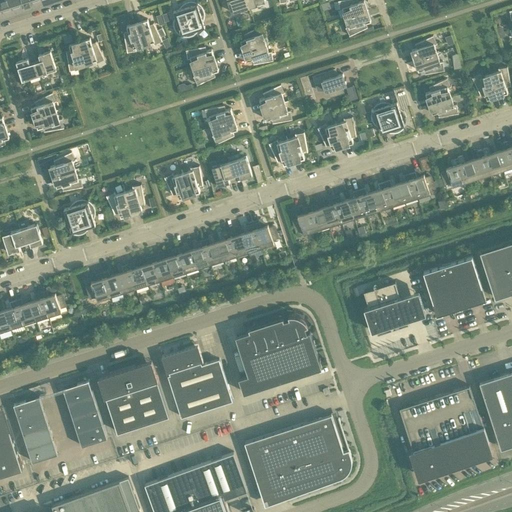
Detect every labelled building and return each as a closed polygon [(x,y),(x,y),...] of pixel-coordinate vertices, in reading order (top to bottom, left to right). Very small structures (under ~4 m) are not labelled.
[(10,0),(0,0),(0,1),(5,17),(14,13),(10,0)] [(21,0),(10,0),(14,13),(24,10),(21,0)] [(31,0),(21,0),(24,10),(34,7),(31,0)] [(249,7),(246,0),(227,0),(232,12),(249,7)] [(343,8),(346,17),(368,10),(364,0),(361,0),(359,1),(358,0),(338,0),(340,9),(343,8)] [(180,36),(198,1),(197,2),(193,1),(189,1),(186,2),(183,4),(183,7),(173,10),(177,20),(174,21),(174,25),(175,29),(177,32),(181,34),(180,36)] [(198,1),(180,36),(181,35),(185,36),(189,36),(192,35),(196,33),(195,30),(205,27),(202,16),(204,15),(204,12),(203,8),(201,5),(198,2),(198,1)] [(368,10),(346,17),(348,25),(346,27),(349,35),(368,26),(367,26),(366,22),(371,20),(368,10)] [(161,14),(156,16),(159,26),(164,24),(161,14)] [(148,18),(137,22),(144,44),(153,41),(154,44),(162,40),(161,37),(166,35),(162,27),(158,29),(154,22),(153,22),(149,24),(148,18)] [(144,44),(137,22),(127,25),(128,31),(124,32),(127,51),(136,50),(136,46),(144,44)] [(240,39),(244,50),(266,42),(263,34),(266,33),(262,24),(244,33),(246,37),(240,39)] [(67,43),(73,41),(71,34),(64,36),(67,43)] [(412,49),(415,60),(437,53),(434,44),(437,43),(433,34),(415,43),(416,43),(417,47),(412,49)] [(90,37),(80,40),(87,62),(95,60),(97,62),(105,58),(96,40),(96,41),(92,42),(90,37)] [(87,62),(80,40),(69,44),(71,49),(67,50),(66,50),(70,70),(79,68),(78,65),(87,62)] [(266,42),(244,50),(247,60),(253,58),(254,62),(254,63),(273,59),(272,50),(268,51),(266,42)] [(191,57),(193,66),(215,59),(212,48),(207,50),(205,46),(206,46),(205,45),(186,49),(187,58),(191,57)] [(41,61),(36,62),(40,74),(57,68),(51,50),(39,53),(41,61)] [(437,53),(415,60),(418,70),(424,68),(425,72),(425,73),(445,70),(443,60),(440,61),(437,53)] [(452,54),(454,69),(462,67),(458,53),(452,54)] [(40,74),(36,62),(30,64),(28,57),(16,61),(22,79),(40,74)] [(215,59),(193,66),(196,74),(193,76),(197,84),(215,75),(213,71),(219,69),(215,59)] [(499,70),(490,73),(497,95),(508,92),(506,86),(510,85),(511,85),(507,66),(498,67),(499,70)] [(341,85),(346,83),(343,73),(337,75),(335,69),(313,76),(315,83),(324,82),(326,90),(329,89),(331,94),(343,89),(341,85)] [(497,95),(490,73),(482,76),(480,73),(472,77),(481,95),(481,94),(485,93),(487,98),(497,95)] [(300,77),(306,95),(314,92),(308,75),(300,77)] [(425,92),(429,102),(451,95),(448,87),(451,86),(447,77),(429,86),(431,90),(425,92)] [(182,90),(193,88),(192,82),(181,84),(182,90)] [(259,98),(263,109),(285,102),(282,93),(285,92),(281,83),(263,92),(265,96),(259,98)] [(348,86),(352,99),(359,97),(355,84),(348,86)] [(390,100),(396,99),(393,90),(388,92),(390,100)] [(31,106),(34,117),(56,110),(54,101),(56,100),(53,92),(34,100),(35,101),(36,105),(31,106)] [(451,95),(429,102),(432,113),(438,111),(439,115),(439,116),(458,112),(457,103),(454,104),(451,95)] [(371,108),(406,126),(406,125),(405,125),(406,121),(406,117),(405,114),(403,110),(400,111),(397,101),(387,104),(386,102),(382,102),(378,103),(375,105),(373,108),(371,108)] [(285,102),(263,109),(266,119),(271,117),(273,121),(272,121),(273,122),(292,119),(291,109),(287,110),(285,102)] [(210,116),(212,125),(234,118),(231,107),(226,109),(224,105),(225,105),(224,104),(205,108),(206,117),(210,116)] [(406,126),(371,108),(373,109),(371,113),(371,116),(372,120),(375,123),(377,122),(381,133),(391,129),(392,132),(396,132),(399,131),(402,128),(405,125),(406,126)] [(56,110),(34,117),(38,127),(43,126),(44,130),(64,127),(62,118),(59,118),(56,110)] [(344,120),(336,123),(343,145),(353,142),(351,136),(356,135),(353,115),(344,117),(344,120)] [(234,118),(212,125),(215,133),(212,135),(216,143),(234,135),(234,134),(232,130),(238,128),(234,118)] [(343,145),(336,123),(327,126),(326,123),(317,127),(326,145),(327,145),(326,144),(331,143),(332,148),(343,145)] [(6,126),(0,127),(0,145),(6,143),(6,142),(5,142),(4,138),(9,137),(6,126)] [(296,136),(287,139),(294,160),(305,157),(303,152),(307,150),(307,151),(308,151),(304,131),(295,133),(296,136)] [(294,160),(287,139),(279,141),(277,138),(269,142),(277,160),(278,160),(282,158),(284,164),(294,160)] [(500,149),(497,151),(503,170),(511,166),(511,154),(507,141),(501,143),(499,144),(500,149)] [(488,147),(482,149),(490,174),(503,170),(497,151),(493,152),(491,146),(489,147),(488,147)] [(475,158),(472,159),(478,178),(490,174),(482,149),(476,151),(474,152),(475,158)] [(50,165),(53,176),(75,169),(73,160),(75,159),(72,151),(54,159),(54,160),(55,164),(50,165)] [(43,157),(45,162),(58,156),(56,153),(43,157)] [(319,156),(321,162),(328,160),(326,154),(319,156)] [(463,155),(457,157),(465,182),(478,178),(472,159),(468,160),(466,154),(463,155)] [(246,155),(229,161),(233,172),(238,171),(240,178),(252,174),(246,155)] [(465,182),(457,157),(451,159),(449,160),(450,166),(446,167),(447,170),(442,172),(443,177),(445,184),(451,182),(452,186),(465,182)] [(233,172),(229,161),(212,166),(218,185),(230,181),(227,174),(233,172)] [(262,163),(255,164),(258,181),(265,180),(262,163)] [(191,169),(183,172),(190,194),(200,191),(198,185),(202,184),(203,184),(199,165),(190,166),(191,169)] [(75,169),(53,176),(57,186),(62,185),(63,189),(83,186),(81,177),(78,177),(75,169)] [(415,170),(409,172),(417,197),(430,193),(429,189),(434,187),(431,176),(425,178),(424,174),(420,175),(418,170),(415,171),(415,170)] [(190,194),(183,172),(174,175),(173,172),(164,176),(173,194),(173,193),(177,192),(179,197),(190,194)] [(402,181),(398,182),(405,201),(417,197),(409,172),(403,174),(403,175),(401,175),(402,181)] [(390,178),(384,180),(392,205),(405,201),(398,182),(395,183),(393,178),(390,179),(390,178)] [(377,189),(373,190),(379,209),(392,205),(384,180),(378,182),(378,183),(375,184),(377,189)] [(133,188),(124,191),(131,213),(142,209),(140,204),(144,203),(145,203),(141,183),(132,185),(133,188)] [(365,186),(359,188),(367,213),(379,209),(373,190),(370,191),(368,186),(365,187),(365,186)] [(351,197),(348,198),(354,217),(367,213),(359,188),(353,190),(353,191),(350,192),(351,197)] [(131,213),(124,191),(116,194),(115,191),(106,195),(115,213),(115,212),(119,211),(121,216),(131,213)] [(340,194),(334,196),(342,221),(354,217),(348,198),(345,199),(342,194),(340,195),(340,194)] [(326,205),(323,206),(329,225),(342,221),(334,196),(327,198),(328,199),(325,200),(326,205)] [(70,233),(71,234),(89,199),(88,199),(88,200),(84,199),(80,199),(76,200),(73,202),(74,205),(64,208),(67,218),(64,219),(64,223),(66,227),(68,230),(71,232),(70,233)] [(89,199),(71,234),(72,232),(75,234),(79,234),(83,232),(86,230),(85,228),(95,224),(92,214),(95,213),(95,209),(94,206),(91,203),(88,200),(89,199)] [(315,202),(309,204),(317,229),(329,225),(323,206),(320,207),(317,202),(315,203),(315,202)] [(317,229),(309,204),(302,206),(302,207),(300,208),(301,213),(298,215),(299,218),(293,220),(297,231),(302,230),(304,234),(317,229)] [(106,214),(108,221),(115,219),(113,212),(106,214)] [(259,220),(253,222),(261,247),(274,243),(273,239),(278,237),(275,226),(269,228),(268,224),(264,225),(262,220),(259,221),(259,220)] [(246,231),(242,232),(248,251),(261,247),(253,222),(247,224),(247,225),(244,226),(246,231)] [(37,223),(20,228),(24,240),(29,238),(31,245),(43,241),(37,223)] [(46,237),(51,235),(49,228),(48,225),(43,227),(46,237)] [(24,240),(20,228),(3,233),(9,252),(20,249),(18,241),(24,240)] [(234,228),(228,230),(236,255),(248,251),(242,232),(239,233),(237,228),(234,229),(234,228)] [(220,239),(217,240),(223,259),(236,255),(228,230),(222,232),(222,233),(219,234),(220,239)] [(209,236),(203,238),(211,263),(223,259),(217,240),(214,241),(212,236),(209,237),(209,236)] [(195,247),(192,248),(198,267),(211,263),(203,238),(196,240),(197,241),(194,242),(195,247)] [(511,243),(511,244),(510,242),(509,242),(510,244),(506,245),(505,243),(504,244),(505,246),(483,253),(482,251),(481,251),(496,298),(497,297),(496,295),(511,290),(511,243)] [(184,245),(178,247),(186,272),(198,267),(192,248),(189,249),(186,244),(184,245)] [(170,255),(167,257),(173,276),(186,272),(178,247),(171,248),(172,249),(169,250),(170,255)] [(159,253),(152,255),(160,280),(173,276),(167,257),(164,258),(161,252),(159,253)] [(145,264),(142,265),(148,284),(160,280),(152,255),(146,257),(144,258),(145,264)] [(424,271),(437,314),(443,312),(454,307),(486,297),(472,255),(424,271)] [(133,261),(127,263),(135,288),(148,284),(142,265),(139,266),(136,260),(134,261),(133,261)] [(120,272),(117,273),(123,292),(135,288),(127,263),(121,265),(119,266),(120,272)] [(108,269),(102,271),(110,296),(123,292),(117,273),(113,274),(111,269),(108,269)] [(110,296),(102,271),(96,273),(94,274),(95,280),(91,281),(92,285),(87,286),(90,298),(96,296),(97,300),(110,296)] [(370,330),(377,328),(378,333),(409,323),(408,318),(425,313),(418,289),(400,295),(395,280),(364,290),(369,305),(363,307),(370,330)] [(47,289),(40,291),(48,316),(61,311),(60,307),(66,306),(62,294),(56,296),(55,292),(52,294),(49,288),(47,289)] [(33,300),(30,301),(36,320),(48,316),(40,291),(34,293),(32,294),(33,300)] [(22,297),(15,299),(25,329),(23,324),(36,320),(30,301),(27,302),(24,296),(22,297)] [(8,308),(5,309),(11,328),(13,333),(25,329),(15,299),(9,301),(7,302),(8,308)] [(0,331),(11,328),(5,309),(1,310),(0,306),(0,331)] [(242,384),(244,392),(322,367),(310,330),(307,331),(306,326),(308,325),(306,321),(305,320),(302,318),(298,315),(295,314),(293,314),(289,315),(289,317),(236,334),(251,381),(242,384)] [(233,400),(226,376),(220,358),(202,363),(197,347),(165,357),(170,374),(168,374),(182,416),(233,400)] [(152,360),(99,376),(106,396),(118,432),(169,415),(152,360)] [(511,442),(511,370),(480,381),(501,446),(511,442)] [(63,387),(82,445),(108,437),(89,379),(63,387)] [(483,426),(469,385),(400,407),(414,450),(412,451),(421,479),(495,455),(485,427),(483,426)] [(14,403),(33,461),(58,453),(40,395),(14,403)] [(342,448),(332,419),(331,420),(308,429),(304,420),(243,443),(257,480),(258,485),(259,485),(258,480),(277,473),(286,497),(340,478),(342,477),(343,476),(344,475),(346,474),(347,473),(348,472),(349,470),(350,468),(351,466),(351,464),(351,463),(352,461),(352,460),(351,458),(351,456),(351,455),(350,453),(347,446),(344,448),(342,448)] [(0,474),(23,467),(7,420),(0,422),(0,474)] [(230,511),(225,498),(248,490),(234,451),(146,483),(156,511),(230,511)] [(141,511),(129,476),(52,504),(51,501),(43,504),(44,507),(49,506),(51,511),(141,511)]
